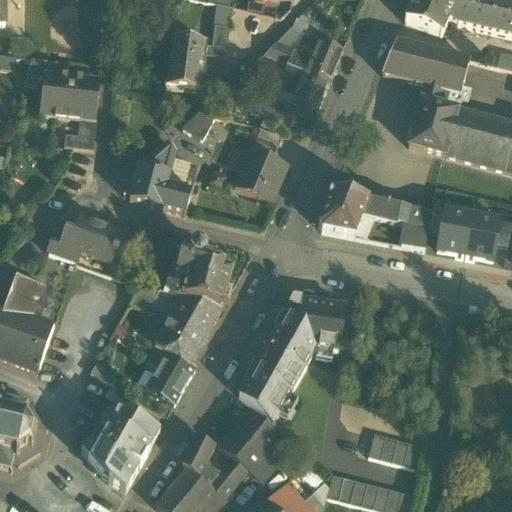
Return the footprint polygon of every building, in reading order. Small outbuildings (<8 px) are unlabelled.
[(453,13),(415,0),(404,26),(441,41),(448,25),(453,13)] [(458,0),(415,0),(453,13),(458,2),(458,0)] [(511,8),(493,4),(475,0),(468,0),(458,2),(453,13),(511,25),(511,8)] [(511,0),(493,0),(493,4),(511,8),(511,0)] [(511,36),(511,25),(453,13),(448,25),(456,31),(511,43),(511,36)] [(318,33),(296,23),(291,35),(313,44),(318,33)] [(229,33),(214,31),(211,58),(226,59),(229,33)] [(343,56),(320,46),(312,63),(305,79),(328,89),(343,56)] [(207,52),(171,47),(165,92),(182,94),(182,97),(200,99),(207,52)] [(469,65),(395,47),(381,80),(424,91),(442,96),(459,100),(462,93),(469,65)] [(277,48),(263,62),(286,71),(293,55),(283,51),(277,48)] [(312,63),(293,55),(286,71),(305,79),(312,63)] [(511,62),(500,59),(497,73),(511,76),(511,62)] [(15,62),(0,60),(0,74),(14,76),(15,62)] [(286,71),(263,62),(249,76),(297,97),(290,113),(313,123),(314,123),(328,89),(305,79),(286,71)] [(58,67),(31,64),(28,77),(44,79),(44,78),(56,79),(58,67)] [(56,79),(44,78),(44,79),(39,121),(67,125),(72,81),(56,79)] [(100,85),(72,81),(67,125),(95,128),(100,85)] [(511,131),(459,117),(438,112),(442,96),(424,91),(406,156),(511,181),(511,131)] [(459,100),(442,96),(438,112),(459,117),(462,106),(467,108),(470,94),(462,93),(459,100)] [(293,118),(270,109),(264,123),(287,132),(293,118)] [(184,135),(202,145),(215,122),(200,118),(184,135)] [(281,144),(260,135),(250,156),(272,165),(281,144)] [(94,144),(65,141),(63,153),(93,157),(94,144)] [(165,149),(138,173),(165,180),(170,171),(167,167),(173,157),(165,149)] [(250,156),(234,193),(271,208),(287,172),(272,165),(250,156)] [(165,180),(138,173),(129,207),(160,215),(167,191),(170,181),(165,180)] [(191,197),(167,191),(160,215),(184,221),(191,197)] [(369,206),(331,197),(318,232),(321,237),(354,243),(363,221),(369,206)] [(400,212),(369,206),(363,221),(396,230),(396,228),(400,212)] [(431,219),(400,212),(396,228),(404,230),(428,235),(431,219)] [(432,214),(428,237),(439,240),(444,217),(432,214)] [(436,256),(436,259),(454,263),(464,264),(472,222),(444,217),(439,240),(436,256)] [(472,222),(464,264),(473,266),(492,270),(492,267),(495,250),(500,228),(472,222)] [(123,240),(81,224),(76,238),(67,235),(61,251),(79,258),(109,269),(113,258),(117,259),(123,240)] [(500,228),(495,250),(507,252),(511,229),(500,227),(500,228)] [(162,259),(168,238),(139,230),(133,251),(162,259)] [(428,235),(404,230),(400,252),(424,257),(428,235)] [(79,258),(61,251),(52,248),(48,259),(75,269),(79,258)] [(230,278),(202,270),(204,259),(202,255),(178,248),(168,284),(179,287),(175,302),(181,304),(220,315),(223,305),(226,293),(230,278)] [(46,292),(16,281),(5,311),(0,309),(0,365),(37,379),(54,329),(35,322),(46,292)] [(138,292),(129,309),(153,317),(158,298),(138,292)] [(231,294),(226,293),(223,305),(228,306),(231,294)] [(220,315),(181,304),(155,352),(166,359),(189,372),(220,315)] [(292,306),(238,401),(272,431),(315,356),(338,359),(345,314),(292,306)] [(131,342),(115,333),(108,346),(126,356),(130,347),(129,347),(131,342)] [(108,346),(90,379),(109,390),(127,356),(126,356),(108,346)] [(166,359),(155,352),(147,366),(158,372),(166,359)] [(189,372),(166,359),(158,372),(145,395),(174,411),(194,375),(189,372)] [(0,471),(9,474),(10,476),(12,475),(11,473),(12,469),(18,471),(40,457),(45,433),(32,414),(25,412),(26,408),(29,406),(28,405),(25,406),(0,400),(4,397),(3,394),(0,395),(0,471)] [(159,435),(115,409),(105,427),(104,426),(98,437),(103,440),(97,450),(92,447),(80,458),(102,482),(107,488),(125,498),(150,453),(149,452),(159,435)] [(249,416),(218,455),(222,458),(230,464),(247,478),(251,482),(282,444),(249,416)] [(369,463),(380,466),(386,443),(375,440),(369,463)] [(380,466),(391,469),(397,446),(386,443),(380,466)] [(213,453),(197,444),(181,471),(186,475),(207,493),(218,480),(202,473),(213,453)] [(391,469),(402,472),(408,449),(397,446),(391,469)] [(402,472),(413,475),(420,452),(408,449),(402,472)] [(222,458),(219,462),(227,469),(230,464),(222,458)] [(230,464),(227,469),(218,480),(235,494),(247,478),(230,464)] [(186,475),(155,511),(223,511),(227,507),(225,505),(235,494),(218,480),(207,493),(186,475)] [(328,505),(339,508),(344,486),(333,483),(328,505)] [(339,508),(350,510),(356,488),(344,486),(339,508)] [(350,510),(356,511),(361,511),(367,491),(356,488),(350,510)] [(361,511),(373,511),(378,494),(367,491),(361,511)] [(302,511),(285,492),(267,509),(269,511),(302,511)] [(373,511),(385,511),(390,497),(378,494),(373,511)] [(385,511),(397,511),(401,499),(390,497),(385,511)] [(397,511),(409,511),(412,502),(401,499),(397,511)]
